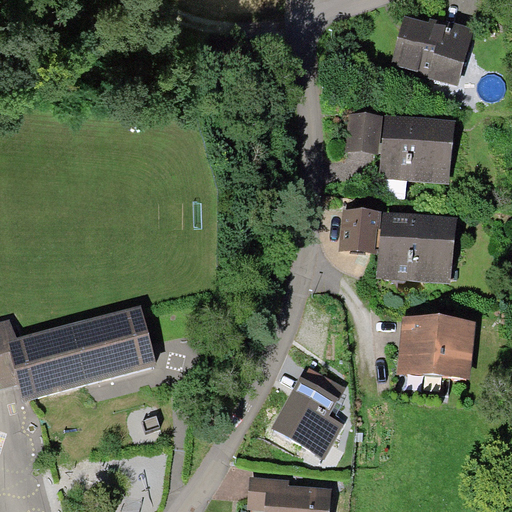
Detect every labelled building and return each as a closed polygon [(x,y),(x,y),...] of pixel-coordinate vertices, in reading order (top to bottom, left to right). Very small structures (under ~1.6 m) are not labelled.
[(406,17),(391,71),(430,82),(431,80),(457,88),(473,30),(451,24),(450,29),(406,17)] [(345,152),(379,155),(382,119),(348,117),(345,152)] [(383,163),(381,179),(449,186),(455,126),(388,119),(383,163)] [(343,210),(339,253),(377,256),(380,214),(343,210)] [(457,222),(382,216),(376,279),(451,285),(457,222)] [(0,391),(19,386),(24,404),(157,369),(141,309),(16,340),(10,322),(0,324),(0,391)] [(404,318),(399,375),(470,382),(476,324),(404,318)] [(302,380),(272,429),(324,460),(341,425),(329,419),(338,401),(302,380)] [(254,511),(332,511),(334,490),(290,486),(291,481),(250,477),(247,511),(254,511)]
